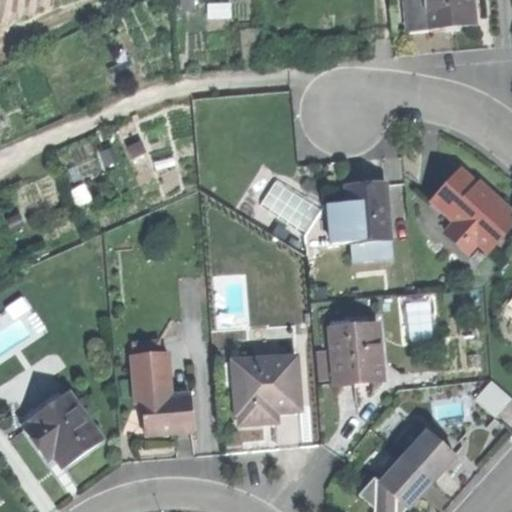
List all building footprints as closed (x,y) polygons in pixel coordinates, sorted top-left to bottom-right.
[(402,0),(405,33),(425,32),(422,0),(402,0)] [(422,0),(425,32),(447,30),(473,29),(470,0),(422,0)] [(479,257),(507,227),(495,216),(501,209),(491,198),(477,185),(473,190),(456,174),(441,190),(448,196),(435,210),(451,226),(441,236),(463,257),(471,249),(479,257)] [(349,240),(389,236),(386,205),(383,180),(344,184),(346,201),(350,200),(351,217),(347,218),(349,240)] [(340,218),(347,218),(351,217),(350,200),(346,201),(338,201),(340,218)] [(304,244),(349,240),(347,218),(340,218),(338,201),(324,203),(302,223),(304,244)] [(390,254),(389,236),(349,240),(351,258),(390,254)] [(327,321),(328,328),(349,327),(348,315),(344,315),(345,320),(327,321)] [(329,339),(332,383),(352,381),(382,379),(377,324),(349,327),(350,337),(329,339)] [(328,328),(329,339),(350,337),(349,327),(328,328)] [(134,399),(141,398),(173,395),(169,352),(129,356),(134,399)] [(239,413),(240,425),(260,424),(259,411),(275,410),(299,408),(294,357),(231,363),(236,414),(239,413)] [(491,379),(482,389),(503,408),(511,398),(491,379)] [(474,399),(495,417),(503,408),(482,389),(474,399)] [(60,461),(65,467),(85,452),(103,439),(67,391),(33,416),(37,422),(32,426),(28,421),(22,426),(52,467),(60,461)] [(166,433),(191,430),(188,393),(173,395),(141,398),(144,428),(165,426),(166,433)] [(276,422),(275,410),(259,411),(260,424),(266,423),(276,422)] [(394,440),(408,453),(423,435),(410,423),(394,440)] [(155,434),(166,433),(165,426),(144,428),(145,435),(155,434)] [(408,453),(403,457),(431,483),(443,469),(456,455),(428,430),(423,435),(408,453)] [(399,454),(376,479),(380,483),(403,457),(399,454)] [(380,483),(408,508),(419,496),(431,483),(403,457),(380,483)] [(403,511),(408,508),(380,483),(376,479),(374,477),(358,495),(376,511),(403,511)]
